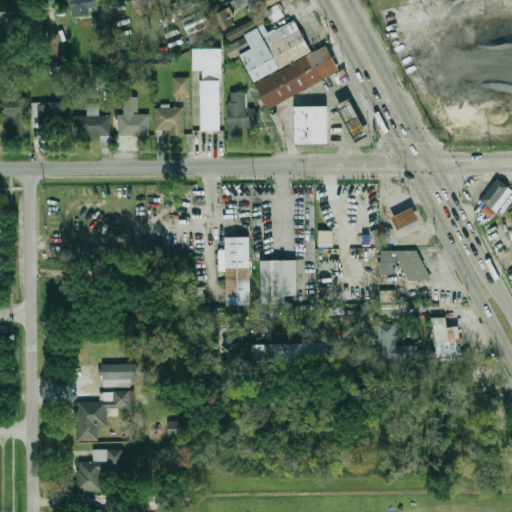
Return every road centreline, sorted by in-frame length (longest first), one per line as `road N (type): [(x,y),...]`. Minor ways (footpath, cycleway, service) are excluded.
road 1 (residential): [(33,511),(28,168)]
road 2 (tertiary): [(0,168),(301,166)]
road 3 (secondary): [(424,165),(420,188),(511,362)]
road 4 (tertiary): [(301,166),(424,165)]
